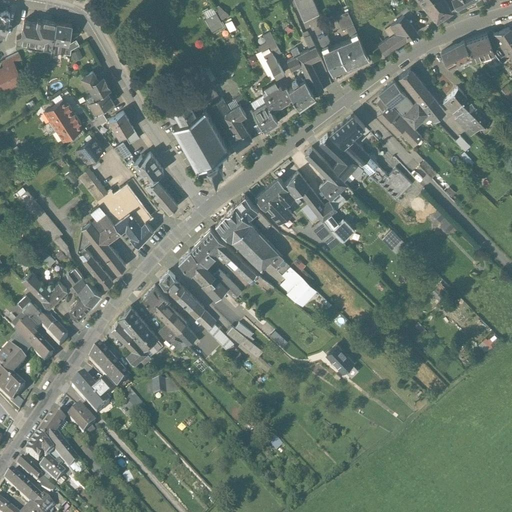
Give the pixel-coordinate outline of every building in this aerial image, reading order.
[(296,0),(305,19),(319,13),(313,0),(296,0)] [(418,0),(434,21),(451,9),(444,0),(418,0)] [(453,0),(457,8),(474,0),(453,0)] [(213,6),(204,11),(207,16),(205,17),(213,32),(225,26),(213,6)] [(1,12),(0,11),(0,33),(5,34),(9,13),(7,13),(7,12),(6,10),(3,10),(1,11),(1,12)] [(347,27),(353,24),(347,11),(336,16),(342,29),(347,27)] [(385,53),(417,31),(404,13),(390,23),(396,32),(379,44),(385,53)] [(50,50),(56,21),(37,18),(36,22),(31,46),(50,50)] [(226,22),(230,30),(235,27),(231,19),(226,22)] [(31,46),(36,22),(24,20),(21,33),(17,37),(15,43),(31,46)] [(56,21),(50,50),(63,53),(65,43),(68,43),(72,24),(56,21)] [(353,24),(347,27),(350,35),(351,35),(352,38),(336,45),(345,66),(367,56),(353,24)] [(511,32),(508,27),(493,32),(494,35),(511,56),(511,32)] [(493,51),(487,34),(466,41),(471,54),(473,59),(493,51)] [(76,39),(68,43),(65,43),(63,53),(70,55),(71,50),(74,48),(77,47),(79,45),(76,39)] [(464,40),(441,52),(448,65),(471,54),(464,40)] [(332,71),(345,66),(336,45),(329,48),(327,45),(322,47),(332,71)] [(75,51),(71,53),(75,61),(82,57),(77,47),(74,48),(75,51)] [(308,61),(320,56),(315,47),(287,60),(291,69),(301,64),(315,95),(323,90),(308,61)] [(1,61),(4,67),(14,62),(20,59),(17,53),(1,61)] [(265,57),(276,77),(284,73),(273,53),(265,57)] [(0,90),(22,80),(14,62),(4,67),(0,68),(0,90)] [(422,105),(433,97),(410,68),(399,76),(417,100),(422,105)] [(89,100),(107,90),(110,88),(103,76),(98,78),(93,69),(81,76),(86,86),(88,85),(92,93),(87,96),(89,100)] [(212,105),(221,100),(210,82),(214,80),(208,70),(196,77),(212,105)] [(266,103),(272,112),(288,101),(284,91),(277,80),(264,88),(263,99),(266,103)] [(289,91),(300,107),(315,95),(304,81),(289,91)] [(424,121),(430,115),(422,105),(417,100),(413,104),(393,81),(378,93),(383,98),(390,105),(391,105),(395,101),(397,104),(397,105),(407,117),(414,125),(421,118),(424,121)] [(457,86),(443,100),(456,114),(463,108),(458,103),(466,95),(457,86)] [(51,95),(47,97),(49,100),(61,92),(60,90),(51,96),(51,95)] [(107,90),(89,100),(88,100),(95,111),(96,111),(103,107),(112,102),(113,101),(107,90)] [(219,129),(218,130),(214,123),(215,123),(214,121),(213,122),(209,116),(211,115),(210,114),(209,114),(204,107),(206,106),(205,105),(204,106),(203,105),(207,103),(199,90),(190,95),(191,97),(190,99),(190,98),(189,99),(183,98),(183,96),(182,96),(182,98),(177,101),(176,100),(175,101),(176,102),(174,108),(173,108),(173,109),(175,109),(175,110),(167,115),(172,122),(172,123),(171,124),(172,125),(173,125),(177,132),(176,133),(177,134),(178,133),(182,140),(180,141),(181,142),(182,141),(186,148),(185,148),(186,150),(187,149),(191,155),(189,156),(190,157),(191,157),(196,164),(194,165),(195,166),(196,165),(197,167),(198,166),(198,165),(202,163),(207,160),(212,168),(217,166),(222,163),(219,159),(221,158),(222,155),(220,153),(226,148),(227,150),(228,149),(228,148),(229,147),(228,146),(227,146),(223,139),(224,138),(223,137),(222,138),(218,131),(220,130),(219,129)] [(56,104),(63,100),(60,95),(53,99),(56,104)] [(463,108),(456,114),(473,132),(480,125),(488,117),(466,95),(458,103),(463,108)] [(433,97),(422,105),(430,115),(434,119),(437,117),(445,111),(437,101),(433,97)] [(416,148),(425,139),(395,110),(391,105),(390,105),(383,98),(377,103),(383,109),(377,114),(398,133),(400,131),(416,148)] [(237,148),(252,139),(239,119),(245,115),(239,105),(238,105),(230,110),(226,104),(222,99),(221,100),(212,105),(211,106),(237,148)] [(230,110),(238,105),(235,99),(226,104),(230,110)] [(51,121),(69,109),(71,107),(68,103),(66,104),(63,100),(56,104),(45,111),(51,121)] [(115,107),(112,102),(103,107),(106,112),(115,107)] [(260,124),(264,130),(277,121),(272,112),(266,103),(252,111),(260,124)] [(96,111),(99,116),(103,113),(106,112),(103,107),(96,111)] [(57,130),(78,117),(75,112),(72,114),(69,109),(51,121),(52,122),(51,123),(51,124),(51,126),(53,127),(54,129),(55,129),(56,129),(57,130)] [(124,133),(133,127),(123,110),(109,119),(119,136),(124,133)] [(97,126),(107,120),(103,113),(99,116),(92,120),(96,127),(97,126)] [(330,133),(358,162),(367,153),(346,133),(351,130),(355,134),(364,127),(352,113),(330,133)] [(78,117),(57,130),(63,140),(69,136),(81,129),(81,128),(78,124),(81,122),(78,117)] [(139,137),(133,127),(124,133),(130,142),(139,137)] [(81,129),(69,136),(72,141),(84,134),(81,129)] [(327,134),(319,141),(334,156),(335,156),(340,160),(333,168),(344,179),(351,171),(357,163),(327,134)] [(462,134),(456,138),(464,149),(470,144),(462,134)] [(87,163),(104,150),(94,137),(87,142),(84,142),(81,144),(81,147),(77,151),(78,152),(77,154),(83,160),(85,161),(87,163)] [(23,150),(19,143),(13,147),(17,153),(23,150)] [(123,159),(131,154),(123,143),(114,148),(123,159)] [(330,199),(329,199),(335,207),(352,190),(332,168),(311,147),(304,154),(328,178),(319,187),(330,199)] [(469,165),(474,161),(466,149),(461,152),(469,165)] [(145,185),(154,176),(164,168),(151,151),(143,157),(142,155),(134,161),(133,162),(141,172),(137,175),(145,185)] [(367,153),(358,162),(395,200),(412,184),(395,167),(387,174),(367,153)] [(127,163),(137,175),(141,172),(133,162),(134,161),(133,158),(127,163)] [(425,159),(419,165),(432,178),(438,172),(425,159)] [(357,163),(351,171),(355,173),(354,174),(358,178),(365,169),(357,163)] [(108,192),(89,169),(79,177),(97,200),(108,192)] [(77,179),(71,171),(65,176),(71,184),(77,179)] [(303,195),(311,189),(297,172),(283,184),(288,188),(287,189),(294,197),(300,191),(303,195)] [(154,176),(145,185),(155,196),(164,188),(154,176)] [(288,188),(283,184),(278,178),(255,197),(265,208),(268,205),(275,212),(271,216),(279,223),(292,212),(285,205),(294,197),(287,189),(288,188)] [(108,192),(97,200),(99,203),(106,212),(114,222),(131,209),(141,224),(144,220),(149,216),(126,185),(114,194),(111,190),(108,192)] [(18,196),(25,190),(22,187),(17,191),(15,193),(18,196)] [(164,188),(155,196),(169,212),(178,204),(164,188)] [(53,239),(60,234),(62,232),(27,189),(25,190),(18,196),(53,239)] [(323,204),(311,189),(303,195),(332,232),(341,242),(354,229),(346,220),(345,220),(343,218),(338,223),(330,213),(336,208),(335,207),(329,199),(323,204)] [(234,204),(246,217),(252,212),(253,213),(257,209),(244,195),(234,204)] [(95,217),(97,220),(106,212),(99,203),(90,210),(95,217)] [(246,217),(234,204),(215,223),(261,268),(278,251),(260,232),(246,217)] [(138,245),(153,230),(144,220),(141,224),(131,209),(114,222),(121,232),(125,229),(131,236),(130,237),(138,245)] [(438,209),(432,215),(449,230),(454,223),(438,209)] [(91,221),(108,243),(121,232),(114,222),(106,212),(97,220),(95,217),(91,221)] [(261,214),(255,220),(265,230),(269,226),(271,227),(272,226),(261,214)] [(117,272),(126,264),(108,243),(91,221),(82,228),(117,272)] [(210,228),(190,251),(203,264),(218,249),(236,265),(242,258),(219,237),(219,236),(210,228)] [(67,243),(60,234),(53,239),(61,249),(65,255),(74,265),(77,263),(71,256),(67,243)] [(49,264),(54,259),(41,246),(36,252),(49,264)] [(84,259),(90,254),(86,248),(79,254),(84,259)] [(65,255),(61,249),(56,253),(60,259),(65,255)] [(189,250),(178,261),(190,273),(193,270),(196,273),(204,265),(203,264),(190,251),(189,250)] [(104,287),(113,280),(92,253),(90,254),(84,259),(83,260),(104,287)] [(32,263),(34,266),(38,262),(30,254),(27,257),(32,262),(32,263)] [(326,299),(281,257),(277,262),(281,266),(278,269),(282,273),(281,273),(294,285),(287,293),(302,304),(312,293),(323,303),(326,299)] [(255,270),(242,258),(236,265),(248,277),(259,288),(260,288),(267,294),(273,286),(266,281),(262,278),(255,270)] [(202,285),(207,291),(218,280),(213,274),(204,265),(196,273),(205,282),(202,285)] [(73,282),(81,275),(75,267),(70,270),(70,269),(67,272),(68,276),(73,282)] [(213,274),(218,280),(227,289),(225,290),(234,299),(241,291),(219,268),(213,274)] [(49,306),(66,290),(58,282),(54,286),(54,284),(53,283),(51,282),(49,282),(48,283),(48,284),(47,285),(48,287),(31,269),(22,278),(49,306)] [(169,271),(159,281),(176,297),(184,288),(173,278),(175,277),(169,271)] [(77,289),(85,280),(81,275),(73,282),(72,283),(77,289)] [(431,290),(441,300),(453,288),(443,278),(431,290)] [(92,304),(101,293),(86,279),(85,280),(77,289),(83,295),(92,304)] [(215,300),(225,290),(227,289),(218,280),(207,291),(215,300)] [(151,304),(162,315),(169,308),(160,298),(164,295),(155,285),(143,298),(150,305),(151,304)] [(204,307),(184,288),(176,297),(196,315),(203,308),(204,307)] [(32,316),(40,309),(26,294),(18,302),(28,312),(32,316)] [(77,319),(92,304),(83,295),(69,310),(76,318),(77,319)] [(130,306),(118,318),(144,349),(147,346),(152,353),(156,350),(157,352),(160,349),(159,347),(162,344),(157,338),(157,337),(130,306)] [(59,346),(67,338),(50,320),(51,320),(40,308),(40,309),(32,316),(32,317),(42,327),(59,346)] [(195,335),(169,308),(162,315),(187,342),(195,335)] [(203,308),(196,315),(195,317),(207,329),(215,320),(203,308)] [(10,328),(15,333),(27,322),(32,317),(32,316),(28,312),(10,328)] [(27,322),(37,332),(42,327),(32,317),(27,322)] [(419,319),(415,322),(423,331),(427,328),(419,319)] [(129,332),(117,321),(111,328),(133,349),(126,355),(134,364),(141,357),(145,361),(150,356),(139,344),(129,332)] [(43,364),(53,354),(37,337),(36,339),(33,335),(37,332),(27,322),(15,333),(14,334),(16,336),(30,352),(43,364)] [(167,323),(160,330),(170,340),(172,338),(170,336),(175,331),(167,323)] [(215,327),(210,332),(217,339),(222,334),(215,327)] [(237,336),(229,329),(225,333),(233,340),(237,336)] [(217,339),(210,332),(207,335),(214,342),(217,339)] [(15,345),(11,350),(23,360),(30,352),(16,336),(11,341),(15,345)] [(257,346),(252,342),(249,346),(254,351),(257,346)] [(233,344),(229,348),(236,356),(240,352),(233,344)] [(352,360),(337,344),(327,354),(328,355),(339,367),(342,370),(352,360)] [(115,390),(116,391),(127,381),(128,383),(130,382),(128,380),(129,379),(99,346),(89,360),(107,380),(115,390)] [(4,369),(13,377),(26,363),(23,360),(11,350),(8,347),(0,356),(0,367),(3,370),(4,369)] [(267,369),(272,364),(260,353),(255,358),(267,369)] [(339,367),(328,355),(324,359),(335,370),(339,367)] [(144,367),(139,371),(145,378),(161,374),(158,370),(148,372),(144,367)] [(13,377),(4,369),(3,370),(0,373),(0,392),(11,402),(16,396),(24,387),(13,377)] [(84,400),(96,390),(84,376),(71,387),(84,400)] [(107,380),(97,389),(102,394),(106,399),(115,390),(107,380)] [(164,382),(153,383),(154,395),(165,394),(164,382)] [(96,390),(84,400),(96,414),(97,413),(109,402),(106,399),(102,394),(97,389),(96,390)] [(122,396),(126,401),(133,395),(133,394),(129,389),(122,396)] [(70,413),(78,405),(66,393),(58,402),(70,413)] [(145,408),(133,395),(126,401),(127,401),(138,414),(145,408)] [(23,403),(16,396),(11,402),(19,410),(23,403)] [(129,422),(138,414),(127,401),(118,409),(129,422)] [(91,427),(95,423),(79,406),(67,416),(83,434),(85,432),(88,435),(94,430),(91,427)] [(53,413),(38,434),(49,446),(53,452),(69,471),(79,463),(56,434),(65,421),(53,413)] [(53,452),(49,446),(38,434),(25,453),(38,462),(42,456),(46,459),(53,452)] [(279,439),(271,446),(276,451),(283,445),(279,439)] [(90,448),(84,454),(90,461),(95,457),(97,455),(90,448)] [(53,452),(46,459),(47,461),(48,460),(54,466),(57,462),(63,467),(59,471),(64,475),(69,471),(53,452)] [(37,482),(41,477),(21,459),(17,465),(30,477),(31,476),(37,482)] [(56,484),(64,475),(59,471),(63,467),(57,462),(54,466),(48,460),(47,461),(40,469),(43,472),(51,479),(56,484)] [(121,473),(116,466),(109,472),(115,478),(121,473)] [(14,490),(15,491),(24,482),(12,471),(4,481),(14,490)] [(51,479),(43,472),(40,476),(41,477),(47,483),(51,479)] [(41,477),(37,482),(40,485),(41,488),(50,493),(52,492),(55,489),(47,483),(41,477)] [(15,491),(30,506),(36,511),(51,511),(54,509),(46,501),(43,497),(41,499),(24,482),(15,491)] [(54,497),(51,495),(46,501),(54,509),(56,511),(59,511),(66,504),(56,495),(54,497)] [(36,511),(30,506),(24,511),(13,511),(0,501),(0,511),(36,511)]
